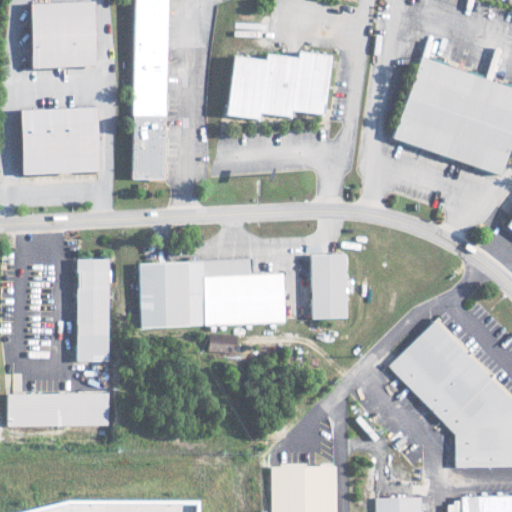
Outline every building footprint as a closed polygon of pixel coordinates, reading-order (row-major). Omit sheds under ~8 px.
[(128,0),(128,180),(161,180),(161,0),(128,0)] [(87,2),(23,4),(24,69),(89,67),(87,2)] [(228,57),(221,116),(254,120),(254,114),(286,118),(287,111),(320,116),(327,56),(294,52),(293,59),(261,55),(261,61),(228,57)] [(511,134),(511,88),(414,59),(389,142),(499,176),(511,134)] [(14,110),(16,175),(94,173),(92,108),(14,110)] [(511,215),(503,230),(511,234),(511,215)] [(309,318),(344,317),(342,253),(307,253),(309,318)] [(106,257),(73,258),(75,361),(108,361),(106,257)] [(283,322),(281,272),(251,273),(250,258),(136,262),(138,327),(283,322)] [(385,365),(452,434),(453,467),(511,466),(511,403),(431,320),(385,365)] [(234,353),(234,334),(207,333),(206,351),(234,353)] [(5,393),(6,427),(110,425),(110,392),(5,393)] [(267,466),(267,511),(331,511),(331,465),(267,466)] [(511,511),(511,495),(457,496),(457,504),(453,504),(452,511),(511,511)] [(418,511),(418,497),(373,497),(372,511),(418,511)]
